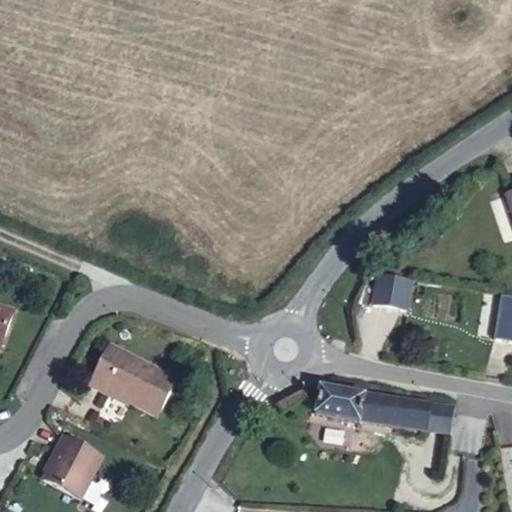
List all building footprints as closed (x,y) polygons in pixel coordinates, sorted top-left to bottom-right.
[(511,183),(497,188),(505,219),(503,219),(511,252),(511,183)] [(368,303),(407,311),(413,281),(375,273),(368,303)] [(22,300),(0,293),(0,337),(9,340),(22,300)] [(511,296),(488,294),(484,346),(501,347),(501,340),(511,340),(511,296)] [(372,312),(346,309),(344,318),(371,322),(372,312)] [(511,340),(501,340),(501,347),(511,348),(511,340)] [(101,344),(81,386),(97,394),(99,391),(153,417),(172,378),(101,344)] [(427,405),(311,389),(306,418),(424,434),(427,405)] [(451,408),(427,405),(424,434),(446,435),(451,408)] [(57,430),(50,444),(52,445),(39,474),(77,492),(98,449),(57,430)]
